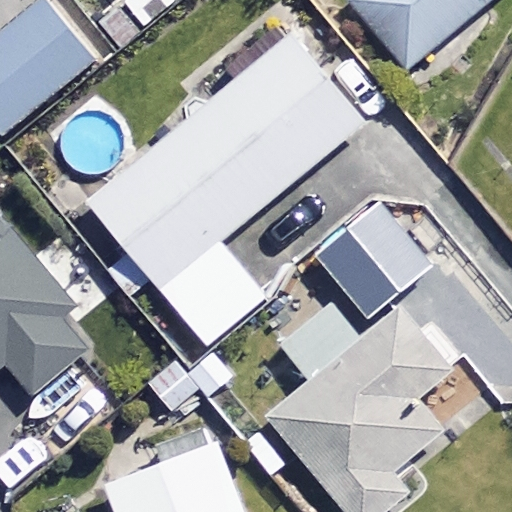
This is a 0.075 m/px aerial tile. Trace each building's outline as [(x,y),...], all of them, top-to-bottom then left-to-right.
[(496,0),(351,0),(411,71),(496,0)] [(99,67),(47,1),(0,38),(0,129),(8,139),(99,67)] [(370,130),(298,41),(94,205),(212,351),(272,302),(226,246),(370,130)] [(0,377),(12,369),(39,404),(94,360),(67,325),(85,311),(4,208),(0,211),(0,377)] [(420,405),(457,375),(361,257),(393,231),(375,209),(317,256),(351,299),(288,350),(319,389),(278,423),(349,511),(394,511),(414,496),(398,476),(446,437),(420,405)] [(247,511),(224,453),(110,499),(115,511),(247,511)]
